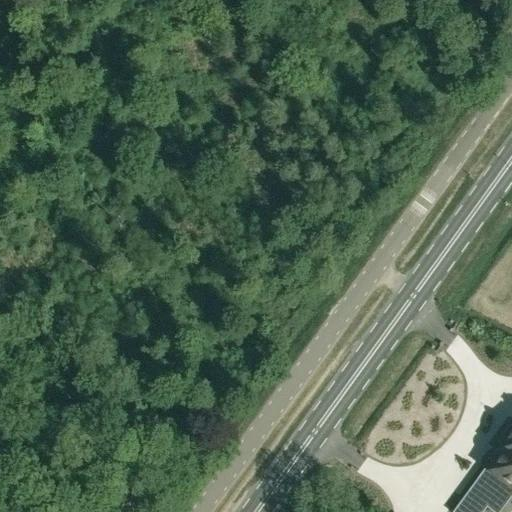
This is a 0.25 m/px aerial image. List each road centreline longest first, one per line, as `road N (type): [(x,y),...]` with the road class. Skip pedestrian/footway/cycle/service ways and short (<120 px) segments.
road 1 (unclassified): [(202,511),(511,79)]
road 2 (primary): [(259,511),(511,158)]
road 3 (track): [(0,463),(69,483),(117,511)]
